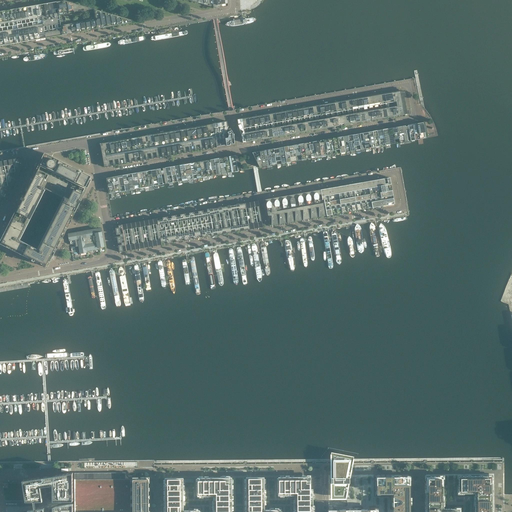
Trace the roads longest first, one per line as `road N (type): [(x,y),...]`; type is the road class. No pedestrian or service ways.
road 1 (trunk): [(0,104),(511,20)]
road 2 (trunk): [(511,9),(0,93)]
road 3 (residential): [(232,118),(407,86),(413,119),(240,149)]
road 4 (residential): [(260,196),(398,172),(404,208),(267,233)]
road 5 (residential): [(0,51),(232,10),(232,0)]
road 6 (residential): [(267,233),(109,257)]
road 7 (residential): [(107,223),(260,196)]
road 8 (residential): [(240,149),(98,173)]
road 9 (residential): [(92,142),(232,118)]
